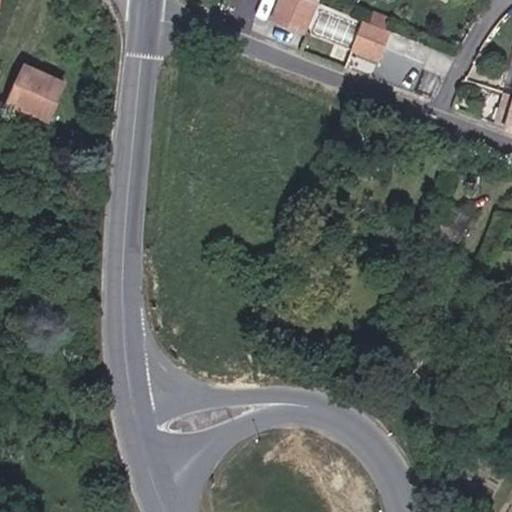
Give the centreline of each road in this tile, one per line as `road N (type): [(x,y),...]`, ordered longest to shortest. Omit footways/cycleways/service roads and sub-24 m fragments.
road 1 (secondary): [(148,0),(122,276),(133,398)]
road 2 (residential): [(175,0),(215,33),(449,117)]
road 3 (secondary): [(281,404),(333,411),(367,434),(394,465),(407,511)]
road 4 (secondary): [(150,477),(281,404)]
road 5 (secondary): [(281,404),(133,398)]
road 6 (residential): [(508,0),(449,117)]
